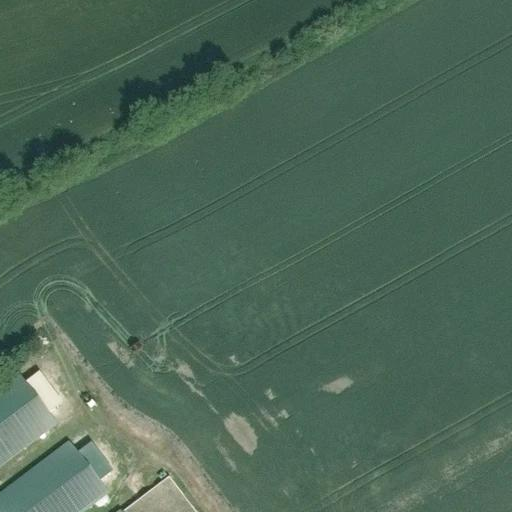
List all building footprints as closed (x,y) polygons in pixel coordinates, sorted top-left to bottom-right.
[(37,368),(24,378),(46,408),(60,397),(37,368)] [(19,371),(0,384),(0,466),(58,423),(46,408),(24,378),(19,371)] [(0,511),(76,511),(105,491),(95,478),(75,452),(67,441),(0,491),(0,511)] [(88,442),(75,452),(95,478),(108,468),(88,442)] [(195,511),(167,475),(118,511),(195,511)]
